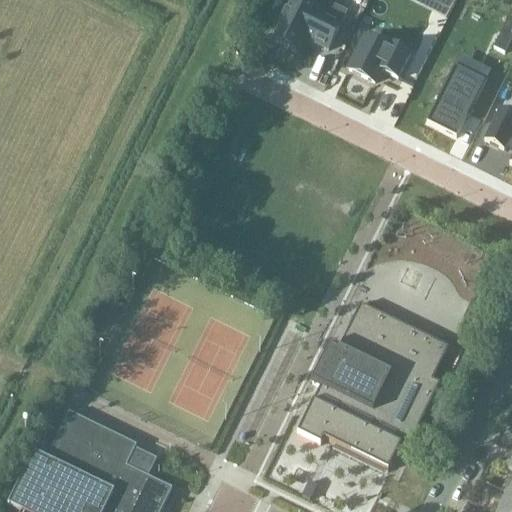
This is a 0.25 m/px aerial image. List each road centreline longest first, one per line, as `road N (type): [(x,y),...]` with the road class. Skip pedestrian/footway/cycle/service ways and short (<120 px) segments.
road 1 (residential): [(511,206),(242,77)]
road 2 (residential): [(438,511),(511,361)]
